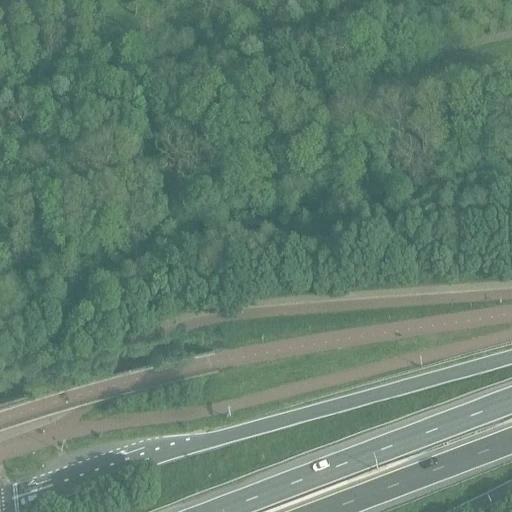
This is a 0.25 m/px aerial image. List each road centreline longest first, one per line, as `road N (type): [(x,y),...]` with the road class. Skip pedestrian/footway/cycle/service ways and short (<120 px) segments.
road 1 (trunk): [(511,357),(187,448),(0,511)]
road 2 (trunk): [(511,400),(220,511)]
road 3 (trunk): [(326,511),(511,441)]
